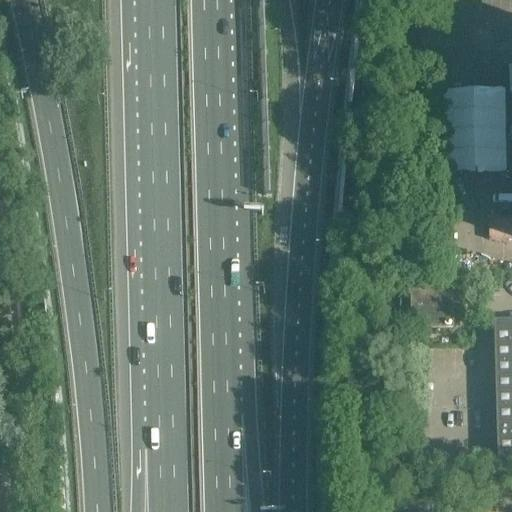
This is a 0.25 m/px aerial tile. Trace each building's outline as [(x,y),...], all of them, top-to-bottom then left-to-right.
[(511,217),(491,218),(491,239),(511,238),(511,217)] [(432,290),(432,276),(407,277),(407,275),(399,276),(400,300),(411,300),(410,291),(432,290)] [(453,328),(452,294),(432,295),(432,290),(410,291),(411,300),(411,324),(411,325),(432,325),(432,329),(453,328)] [(511,511),(511,322),(494,323),(498,472),(511,472),(511,511),(432,511),(432,505),(379,506),(378,511),(511,511)] [(412,342),(411,325),(411,324),(401,324),(401,342),(412,342)] [(432,503),(432,490),(404,490),(404,503),(432,503)]
